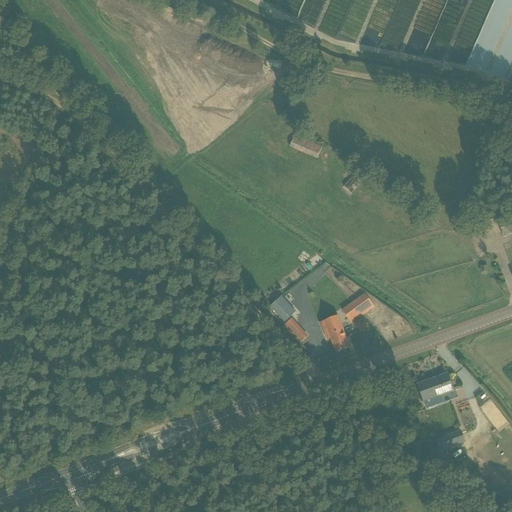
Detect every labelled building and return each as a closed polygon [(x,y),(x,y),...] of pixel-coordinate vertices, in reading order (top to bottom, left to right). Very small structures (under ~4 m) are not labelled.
[(321,148),(295,136),(290,147),(316,159),(321,148)] [(364,178),(358,172),(345,188),(352,193),(364,178)] [(503,237),(511,234),(511,212),(497,218),(503,237)] [(364,292),(341,308),(352,324),(375,308),(364,292)] [(282,297),(270,307),(284,323),(296,312),(282,297)] [(336,353),(350,348),(337,316),(321,323),(328,340),(330,339),(336,353)] [(292,319),(284,326),(284,327),(292,336),(301,328),(292,319)] [(433,380),(418,385),(424,402),(453,391),(447,376),(433,381),(433,380)] [(462,433),(437,443),(440,452),(465,443),(462,433)]
